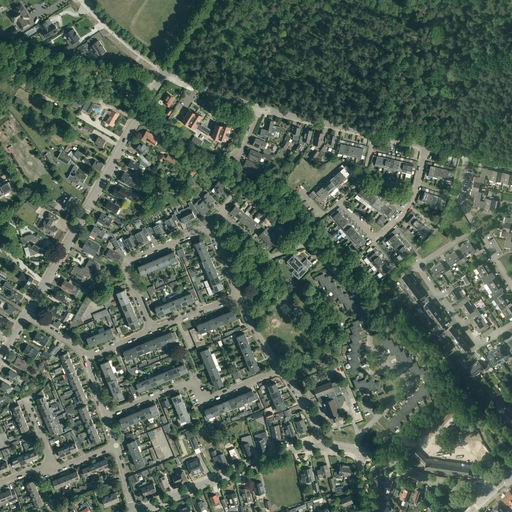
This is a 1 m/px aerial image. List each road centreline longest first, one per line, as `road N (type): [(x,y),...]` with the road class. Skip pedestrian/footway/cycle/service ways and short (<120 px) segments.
road 1 (tertiary): [(25,315),(165,70)]
road 2 (residential): [(106,415),(193,380),(202,402),(281,369)]
road 3 (tertiary): [(137,511),(283,452),(322,445)]
road 4 (residential): [(477,345),(416,266),(476,227)]
road 5 (residential): [(368,345),(367,306),(306,243),(270,257)]
road 6 (residential): [(151,330),(128,261),(210,227)]
road 7 (residential): [(358,451),(358,436),(408,388),(368,345)]
road 8 (tertiary): [(487,496),(358,451)]
